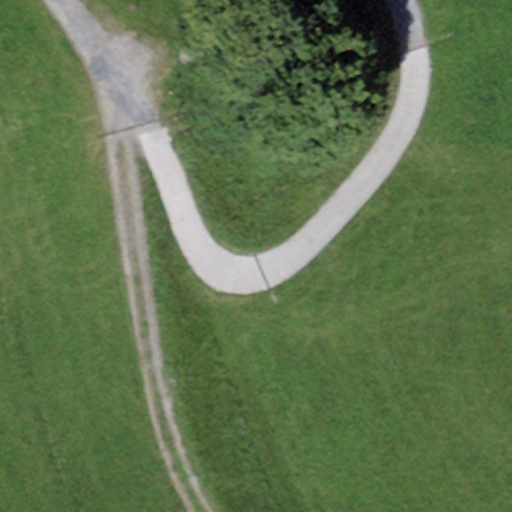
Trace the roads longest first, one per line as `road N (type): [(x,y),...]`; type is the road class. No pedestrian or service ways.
road 1 (track): [(125,90),(190,229),(218,269),(272,274),(328,229),(409,118),(418,47),(396,0)]
road 2 (track): [(125,90),(183,429),(238,511)]
